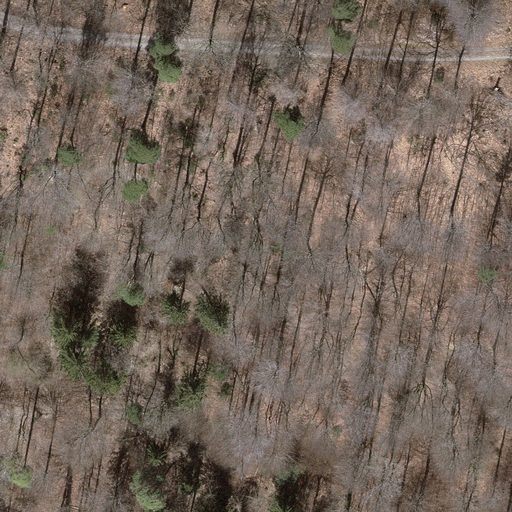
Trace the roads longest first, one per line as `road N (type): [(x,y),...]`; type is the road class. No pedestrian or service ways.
road 1 (track): [(511,52),(412,56),(124,40),(0,20)]
road 2 (track): [(0,392),(130,377),(222,450)]
